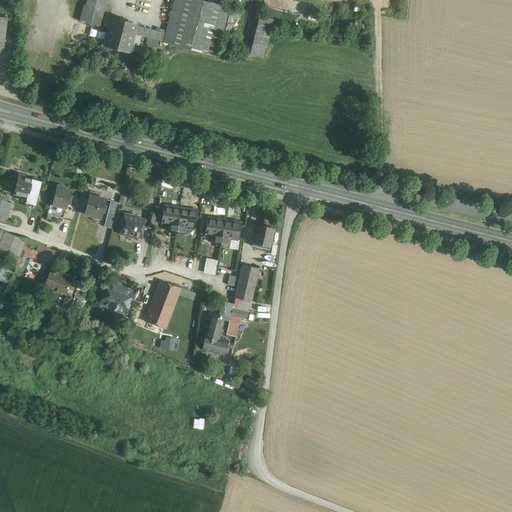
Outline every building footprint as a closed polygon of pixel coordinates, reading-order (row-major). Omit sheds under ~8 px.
[(86,0),(85,5),(84,4),(79,20),(102,26),(104,17),(105,16),(103,16),(91,13),(93,7),(91,6),(93,1),(92,0),(86,0)] [(230,8),(201,0),(174,0),(165,33),(135,25),(132,34),(163,42),(163,43),(217,57),(223,34),(230,8)] [(106,4),(93,1),(91,6),(93,7),(91,13),(103,16),(106,4)] [(230,8),(223,34),(234,37),(241,10),(230,8)] [(259,16),(249,54),(262,58),(273,19),(259,16)] [(135,24),(112,18),(112,19),(104,17),(102,25),(109,27),(105,45),(128,51),(135,25),(135,24)] [(41,181),(18,176),(13,194),(26,197),(25,202),(35,205),(41,181)] [(66,188),(57,186),(52,205),(66,208),(71,190),(66,189),(66,188)] [(106,199),(89,195),(84,214),(101,218),(106,199)] [(11,203),(1,200),(0,202),(0,213),(8,216),(11,203)] [(117,202),(110,201),(107,215),(113,217),(117,202)] [(180,208),(164,206),(161,223),(169,225),(168,231),(176,233),(180,208)] [(197,211),(180,208),(176,233),(184,234),(185,227),(194,229),(195,221),(197,211)] [(155,214),(149,213),(146,225),(153,227),(155,214)] [(113,217),(107,215),(104,226),(111,228),(113,217)] [(124,221),(121,232),(122,234),(132,236),(134,235),(141,237),(143,228),(141,228),(143,220),(138,219),(138,218),(127,215),(125,222),(124,221)] [(224,220),(208,217),(205,235),(213,236),(212,243),(220,244),(224,220)] [(240,222),(224,220),(220,244),(228,245),(229,238),(237,240),(240,222)] [(274,228),(257,224),(251,246),(269,250),(274,228)] [(4,231),(0,240),(0,255),(17,262),(22,248),(25,240),(4,231)] [(25,240),(22,248),(28,251),(31,242),(25,240)] [(47,248),(40,246),(35,258),(42,261),(47,248)] [(214,274),(216,258),(205,257),(203,272),(214,274)] [(16,263),(5,259),(0,271),(0,280),(9,284),(16,263)] [(258,268),(242,264),(235,298),(250,301),(258,268)] [(71,279),(50,271),(48,273),(43,272),(41,278),(43,279),(43,278),(46,279),(44,286),(51,289),(50,290),(56,292),(55,294),(64,298),(71,279)] [(233,286),(237,276),(229,274),(226,283),(233,286)] [(179,288),(161,281),(146,321),(165,328),(179,288)] [(131,292),(109,283),(101,303),(114,308),(113,311),(115,312),(114,315),(114,317),(115,319),(117,320),(119,320),(120,317),(123,311),(124,311),(128,300),(131,292)] [(139,305),(128,300),(124,311),(123,311),(120,317),(132,321),(139,305)] [(233,304),(221,301),(218,314),(222,315),(221,319),(223,319),(223,320),(229,321),(232,308),(233,304)] [(248,312),(232,308),(229,321),(226,335),(235,337),(240,317),(246,319),(248,312)] [(221,319),(210,316),(205,336),(203,349),(225,355),(228,342),(218,339),(223,320),(223,319),(221,319)] [(165,336),(163,348),(173,349),(174,337),(165,336)]
